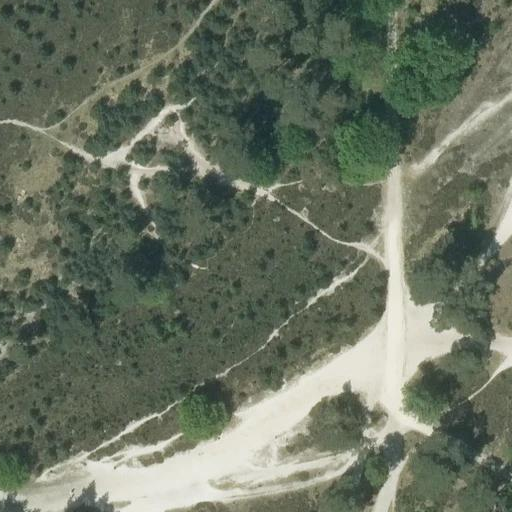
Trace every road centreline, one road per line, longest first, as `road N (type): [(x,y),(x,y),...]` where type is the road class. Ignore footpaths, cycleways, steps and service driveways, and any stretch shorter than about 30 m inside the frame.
road 1 (track): [(395,349),(231,446),(27,511)]
road 2 (track): [(395,349),(388,0)]
road 3 (unknown): [(349,511),(370,409),(395,349)]
road 4 (track): [(395,349),(393,456),(382,511)]
